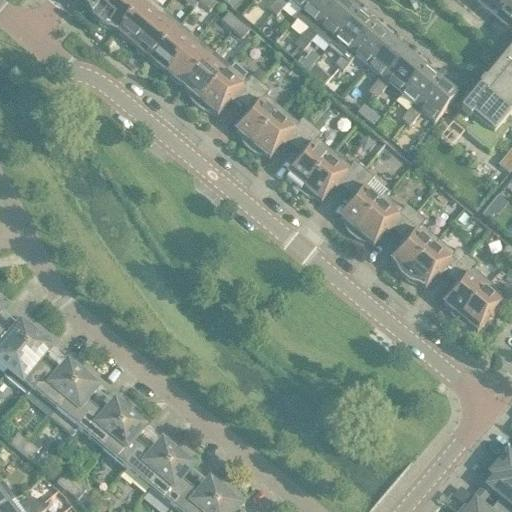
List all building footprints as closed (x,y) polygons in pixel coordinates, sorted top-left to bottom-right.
[(85,9),(89,15),(90,17),(91,20),(93,22),(96,25),(97,26),(118,0),(89,0),(83,8),(85,9)] [(118,0),(97,26),(98,27),(100,28),(103,30),(106,31),(109,31),(115,35),(117,36),(146,0),(118,0)] [(133,50),(163,14),(146,0),(117,36),(133,50)] [(209,0),(202,0),(198,5),(209,14),(216,6),(209,0)] [(277,0),(274,4),(283,11),(289,3),(285,0),(277,0)] [(301,13),(312,0),(285,0),(289,3),(301,13)] [(337,0),(312,0),(301,13),(295,21),(307,31),(316,38),(322,31),(318,27),(339,1),(337,0)] [(481,0),(477,5),(494,18),(509,0),(481,0)] [(511,0),(509,0),(494,18),(511,33),(511,31),(511,0)] [(328,49),(356,15),(339,1),(318,27),(322,31),(316,38),(328,49)] [(283,11),(274,4),(268,12),(276,19),(283,11)] [(163,14),(133,50),(150,63),(180,27),(163,14)] [(232,33),(239,24),(228,15),(221,24),(232,33)] [(356,15),(328,49),(341,59),(349,66),(355,58),(351,55),(373,29),(356,15)] [(239,24),(232,33),(242,41),(249,33),(239,24)] [(166,77),(196,41),(180,27),(150,63),(166,77)] [(368,69),(389,43),(373,29),(351,55),(355,58),(368,69)] [(316,38),(307,31),(301,39),(309,46),(316,38)] [(196,41),(166,77),(183,91),(213,55),(196,41)] [(389,43),(368,69),(380,79),(374,87),(382,94),(388,86),(384,83),(406,57),(389,43)] [(184,92),(189,98),(190,100),(191,103),(193,105),(195,108),(197,109),(230,69),(213,55),(183,91),(184,92)] [(511,58),(509,56),(494,74),(511,89),(511,58)] [(401,96),(422,71),(406,57),(384,83),(388,86),(401,96)] [(349,66),(341,59),(334,67),(342,74),(349,66)] [(197,109),(198,110),(200,111),(202,113),(205,114),(208,114),(215,118),(217,119),(232,101),(241,108),(260,86),(250,77),(246,82),(230,69),(197,109)] [(422,71),(401,96),(413,107),(407,114),(415,121),(422,114),(417,110),(439,84),(422,71)] [(511,114),(511,89),(494,74),(478,93),(509,118),(511,114)] [(456,99),(439,84),(417,110),(422,114),(435,125),(456,99)] [(247,151),(248,152),(282,112),(265,99),(270,94),(260,86),(241,108),(250,115),(234,134),(236,136),(241,141),(241,143),(243,146),(245,149),(247,151)] [(382,94),(374,87),(367,94),(376,101),(382,94)] [(509,118),(478,93),(460,114),(470,122),(472,119),(475,122),(465,134),(489,155),(508,132),(502,127),(509,118)] [(248,152),(250,153),(252,155),(254,156),(257,157),(260,158),(267,161),(269,163),(284,144),(293,151),(312,129),(302,121),(298,126),(282,112),(248,152)] [(415,121),(407,114),(400,122),(409,129),(415,121)] [(299,194),(300,195),(333,155),(317,142),(321,137),(312,129),(293,151),(302,159),(286,177),(288,179),(293,184),(293,187),(295,189),(297,192),(299,194)] [(300,195),(302,196),(304,198),(306,199),(309,200),(312,201),(319,204),(321,206),(336,187),(345,195),(364,172),(354,164),(350,169),(333,155),(300,195)] [(340,222),(345,228),(345,230),(347,233),(349,235),(351,237),(352,239),(385,199),(385,198),(388,195),(372,182),(373,180),(364,172),(345,195),(354,202),(338,220),(340,222)] [(388,231),(397,238),(415,215),(406,207),(402,212),(385,199),(352,239),(356,241),(358,243),(361,244),(364,244),(371,248),(373,249),(388,231)] [(403,281),(404,282),(437,242),(421,228),(425,223),(415,215),(397,238),(405,245),(390,264),(392,265),(397,271),(397,273),(399,276),(401,278),(403,281)] [(440,274),(449,281),(467,259),(458,250),(454,255),(437,242),(404,282),(407,284),(410,286),(413,287),(416,287),(422,291),(425,292),(440,274)] [(499,259),(511,269),(511,252),(508,248),(499,259)] [(444,309),(448,314),(449,317),(451,319),(453,322),(456,325),(489,285),(473,272),(477,267),(467,259),(449,281),(457,288),(442,307),(444,309)] [(456,325),(457,326),(459,328),(462,329),(465,330),(468,331),(474,334),(476,336),(506,300),(489,285),(456,325)] [(34,341),(20,329),(10,341),(0,333),(0,367),(7,373),(34,341)] [(31,393),(47,373),(38,365),(48,352),(34,341),(7,373),(31,393)] [(54,413),(81,380),(67,368),(57,381),(47,373),(31,393),(54,413)] [(78,432),(95,412),(85,404),(95,392),(81,380),(54,413),(47,421),(71,441),(78,432)] [(102,452),(129,420),(115,408),(104,420),(95,412),(78,432),(102,452)] [(129,420),(102,452),(125,472),(142,452),(132,444),(143,431),(129,420)] [(20,454),(28,445),(17,436),(9,446),(20,454)] [(28,445),(20,454),(30,463),(38,453),(28,445)] [(149,492),(176,459),(162,447),(152,460),(142,452),(125,472),(149,492)] [(507,456),(498,466),(511,477),(511,458),(511,460),(507,456)] [(173,511),(189,491),(180,483),(190,471),(176,459),(149,492),(173,511)] [(511,511),(511,477),(498,466),(490,476),(494,480),(487,489),(501,500),(495,507),(498,509),(500,511),(511,511)] [(67,494),(75,484),(65,476),(57,485),(67,494)] [(75,484),(67,494),(77,502),(85,493),(75,484)] [(189,491),(173,511),(172,511),(212,511),(223,499),(209,487),(199,499),(189,491)] [(235,511),(237,510),(223,499),(212,511),(235,511)] [(23,511),(34,511),(43,505),(39,500),(23,511)] [(21,511),(14,502),(8,507),(12,511),(21,511)] [(500,511),(498,509),(495,507),(490,511),(486,511),(475,502),(468,511),(464,508),(460,511),(500,511)]
